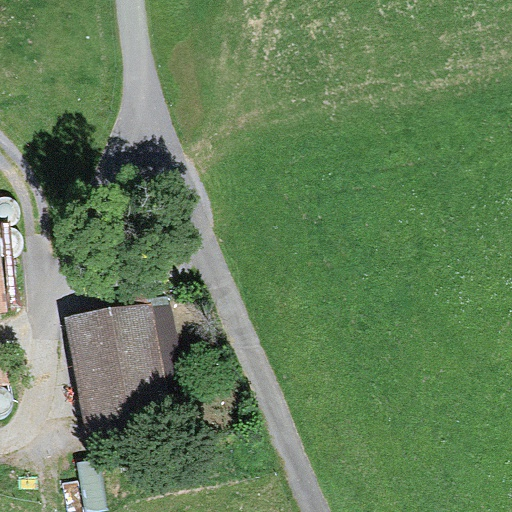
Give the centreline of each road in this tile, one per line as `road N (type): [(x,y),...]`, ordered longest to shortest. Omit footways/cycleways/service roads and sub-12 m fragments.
road 1 (track): [(140,97),(323,511)]
road 2 (track): [(0,154),(32,196),(39,223),(37,405),(25,433)]
road 3 (track): [(140,97),(38,313)]
